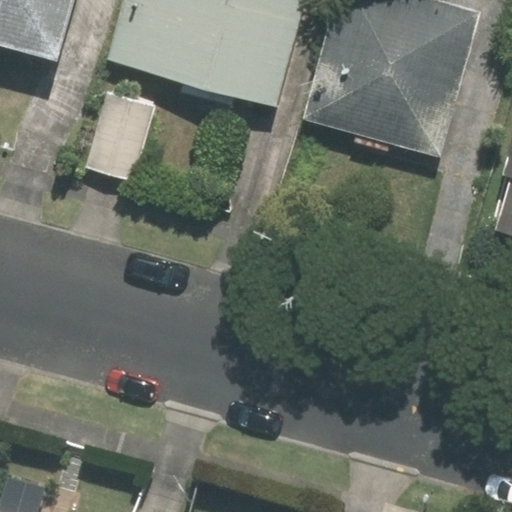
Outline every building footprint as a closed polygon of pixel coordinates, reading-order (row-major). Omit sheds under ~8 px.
[(0,0),(0,36),(69,57),(86,0),(0,0)] [(128,0),(112,58),(286,104),(313,0),(128,0)] [(342,0),(307,112),(445,155),(490,11),(454,0),(342,0)] [(162,101),(110,87),(89,165),(142,178),(162,101)] [(511,193),(501,231),(511,234),(511,193)]
